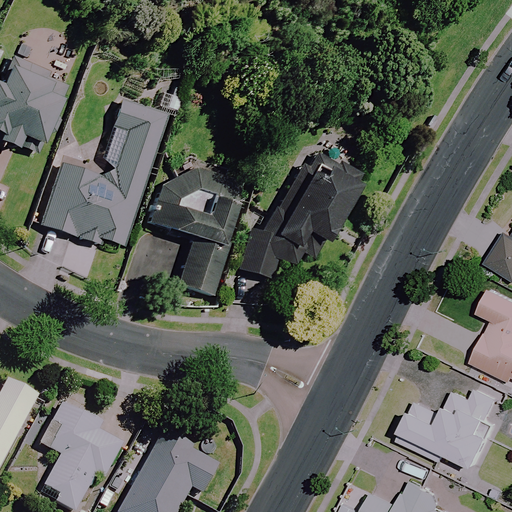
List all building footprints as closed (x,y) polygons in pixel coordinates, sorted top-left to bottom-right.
[(42,73),(7,58),(0,75),(0,146),(11,152),(17,139),(36,148),(64,83),(42,73)] [(176,115),(181,96),(160,90),(155,110),(176,115)] [(161,118),(115,103),(106,127),(119,132),(104,177),(57,161),(35,227),(93,247),(95,241),(117,249),(161,118)] [(328,162),(307,149),(258,233),(253,230),(232,266),(264,285),(280,256),(287,259),(301,235),(320,246),(359,179),(328,162)] [(235,182),(186,170),(167,185),(158,183),(147,230),(185,238),(174,290),(208,298),(235,182)] [(511,231),(509,237),(503,233),(483,264),(511,282),(511,231)] [(511,302),(489,291),(477,315),(491,322),(470,364),(511,384),(511,302)] [(0,390),(0,462),(34,399),(4,383),(0,390)] [(494,400),(474,391),(469,401),(452,393),(441,416),(416,404),(402,434),(473,468),(495,424),(485,419),(494,400)] [(98,426),(58,405),(37,447),(57,457),(41,490),(54,496),(50,504),(65,511),(72,511),(88,481),(98,486),(118,447),(94,434),(98,426)] [(217,463),(160,431),(114,511),(174,511),(187,491),(198,497),(217,463)] [(438,496),(407,481),(395,507),(351,486),(339,511),(435,511),(432,510),(438,496)]
